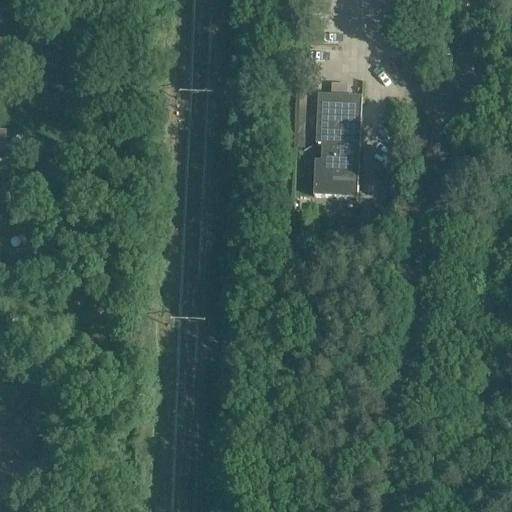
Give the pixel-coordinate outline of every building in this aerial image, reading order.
[(0,41),(0,54),(8,55),(9,41),(0,41)] [(0,67),(8,68),(8,55),(0,54),(0,67)] [(358,202),(363,99),(319,97),(317,146),(323,146),(322,162),(316,162),(314,197),(357,199),(357,202),(358,202)] [(14,146),(5,146),(0,145),(0,158),(13,159),(14,146)] [(81,286),(62,285),(61,303),(80,304),(81,286)] [(20,431),(0,430),(0,453),(19,454),(20,431)]
